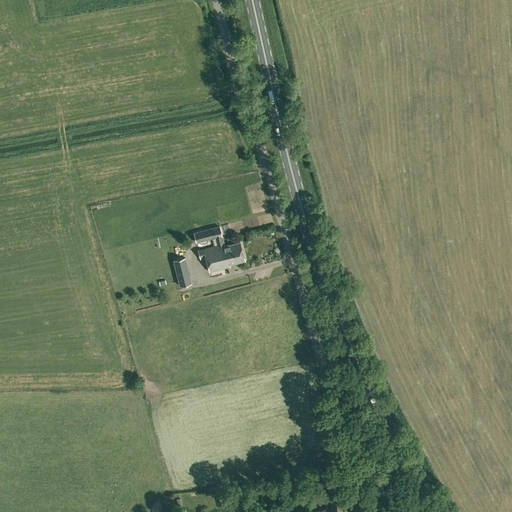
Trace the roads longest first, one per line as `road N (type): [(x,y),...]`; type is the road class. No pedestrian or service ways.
road 1 (unclassified): [(218,0),(238,94),(337,412),(397,511)]
road 2 (primary): [(432,511),(328,290),(253,0)]
